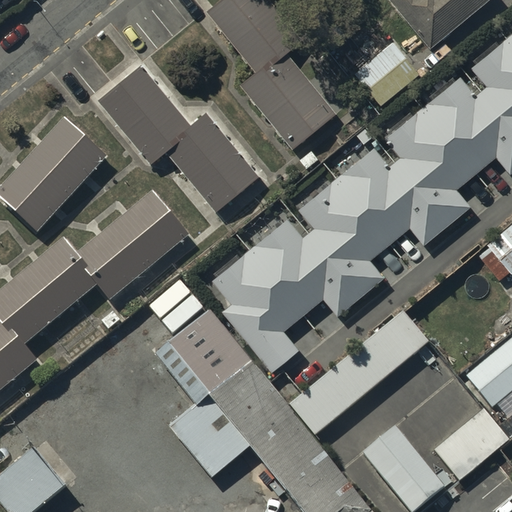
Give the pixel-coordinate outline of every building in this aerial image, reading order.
[(256,74),(240,87),(294,151),(338,114),(286,53),(305,37),(274,0),(224,0),(207,15),(256,74)] [(387,0),(432,51),(491,0),(387,0)] [(231,306),(222,313),(272,374),(299,352),(284,334),(323,301),(338,318),(385,279),(372,263),(411,231),(424,247),(471,209),(458,192),(497,160),(511,177),(511,175),(511,37),(472,70),(487,88),(476,96),(462,79),(386,141),(401,159),(390,168),(375,150),(299,213),(314,231),(304,239),(289,220),(212,283),(231,306)] [(381,108),(421,77),(405,57),(407,55),(394,38),(382,48),(385,51),(355,74),(381,108)] [(143,68),(99,102),(152,166),(167,154),(217,214),(260,179),(207,115),(192,127),(143,68)] [(108,160),(66,122),(0,192),(0,201),(38,236),(108,160)] [(66,241),(62,244),(0,294),(0,395),(39,365),(25,348),(98,289),(112,304),(189,239),(155,196),(79,257),(66,241)] [(508,274),(511,276),(511,274),(511,225),(486,246),(488,249),(478,257),(498,282),(508,274)] [(429,345),(402,312),(289,406),(316,439),(429,345)] [(370,511),(211,313),(155,357),(196,408),(170,428),(213,482),(252,451),(300,511),(370,511)] [(511,341),(466,378),(492,410),(511,394),(511,341)] [(483,412),(433,453),(458,483),(508,442),(483,412)] [(398,430),(365,457),(409,511),(417,511),(446,489),(398,430)] [(43,511),(68,490),(34,451),(0,481),(0,506),(5,511),(43,511)]
